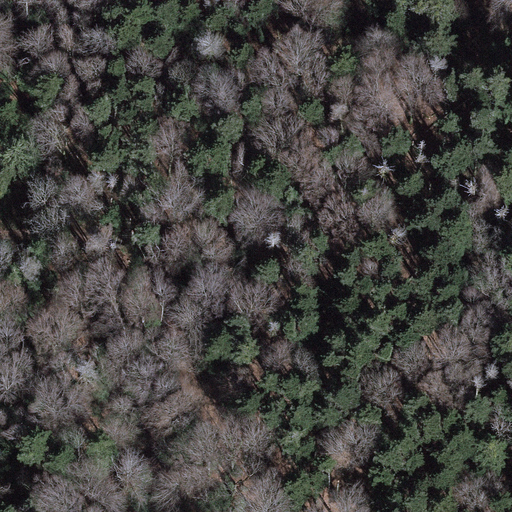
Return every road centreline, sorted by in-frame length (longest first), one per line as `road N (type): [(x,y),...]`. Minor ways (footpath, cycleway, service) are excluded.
road 1 (track): [(0,229),(48,231),(130,256),(176,313),(188,346),(181,404),(146,450),(70,511)]
road 2 (track): [(181,404),(247,388),(443,261)]
